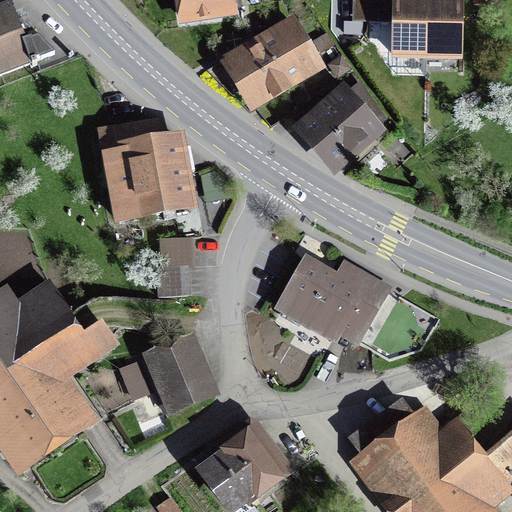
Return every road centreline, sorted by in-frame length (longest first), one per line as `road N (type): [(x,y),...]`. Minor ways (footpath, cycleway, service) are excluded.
road 1 (unclassified): [(237,407),(340,396),(511,337)]
road 2 (primary): [(78,0),(151,71),(287,173)]
road 3 (primary): [(287,173),(392,234),(511,286)]
road 4 (unclassified): [(237,407),(238,244),(287,173)]
road 5 (unclassified): [(85,511),(237,407)]
